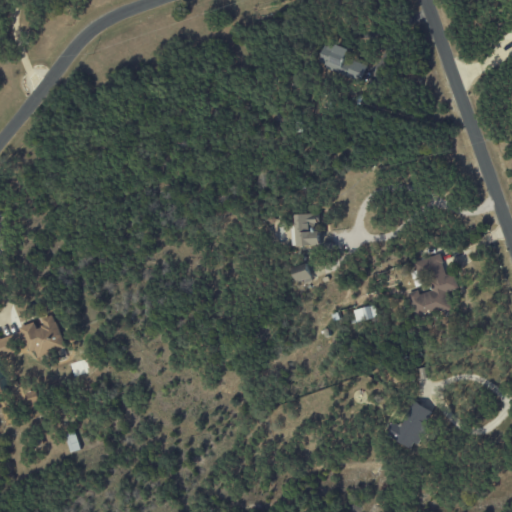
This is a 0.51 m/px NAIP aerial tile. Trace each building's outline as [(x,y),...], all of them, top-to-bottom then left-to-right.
[(346,50),(321,42),(313,66),(360,82),(365,66),(344,59),(346,50)] [(321,246),(321,231),(318,232),(318,214),(296,214),(296,226),(291,226),(292,246),(321,246)] [(414,262),(420,283),(430,280),(433,290),(419,294),(418,290),(408,293),(416,320),(451,309),(447,292),(458,289),(453,272),(446,275),(440,254),(414,262)] [(353,311),(357,323),(377,317),(374,305),(353,311)] [(65,348),(53,315),(38,320),(38,321),(19,327),(27,351),(34,349),(37,358),(65,348)] [(11,336),(0,339),(0,337),(0,357),(17,353),(11,336)] [(30,407),(40,405),(37,390),(27,392),(30,407)] [(385,434),(413,450),(434,412),(413,400),(400,425),(393,421),(385,434)] [(65,435),(71,452),(80,449),(75,432),(65,435)]
